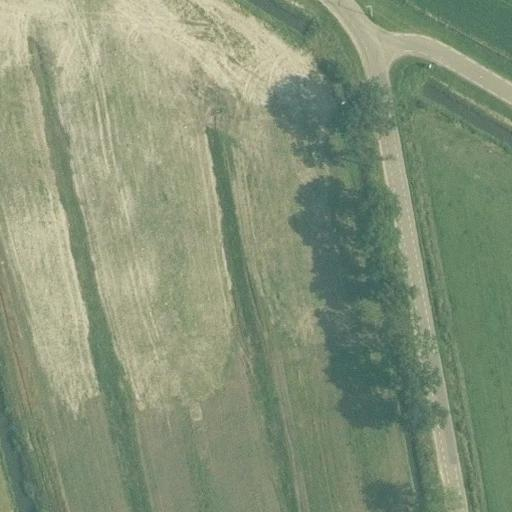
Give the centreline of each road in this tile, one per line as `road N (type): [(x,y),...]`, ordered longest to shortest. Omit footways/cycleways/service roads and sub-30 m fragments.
road 1 (unclassified): [(461,511),(379,53)]
road 2 (unclassified): [(511,96),(432,50),(379,53)]
